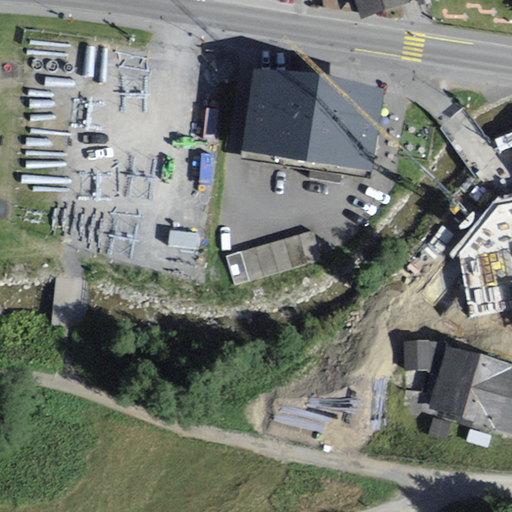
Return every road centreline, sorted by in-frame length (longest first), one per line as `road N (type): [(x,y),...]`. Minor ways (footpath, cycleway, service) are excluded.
road 1 (track): [(421,497),(403,472),(279,450),(162,422),(71,386),(0,376)]
road 2 (secondary): [(511,67),(108,0)]
road 3 (track): [(422,52),(424,92),(477,153)]
